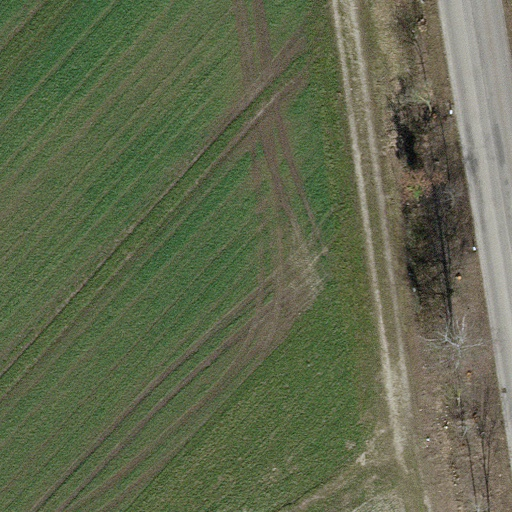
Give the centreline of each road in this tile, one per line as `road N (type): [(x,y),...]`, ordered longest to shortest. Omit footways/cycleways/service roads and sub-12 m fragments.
road 1 (track): [(343,0),(404,438),(423,511)]
road 2 (tertiary): [(468,0),(511,291)]
